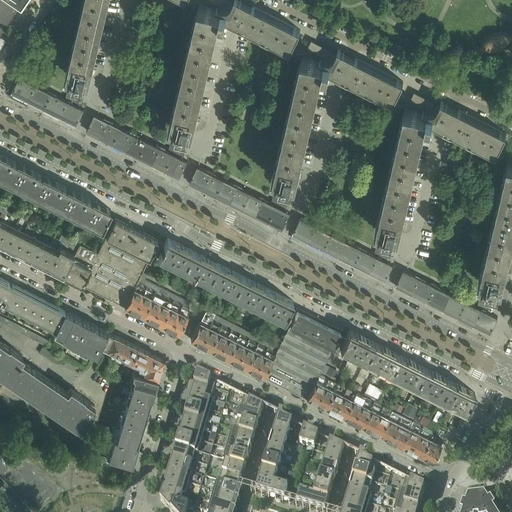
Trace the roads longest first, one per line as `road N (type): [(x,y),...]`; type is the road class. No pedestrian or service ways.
road 1 (tertiary): [(509,360),(0,105)]
road 2 (tertiary): [(0,133),(498,385)]
road 3 (residential): [(190,353),(448,483)]
road 4 (residential): [(265,0),(511,122)]
road 5 (residential): [(0,258),(190,353)]
road 6 (residential): [(139,503),(190,353)]
